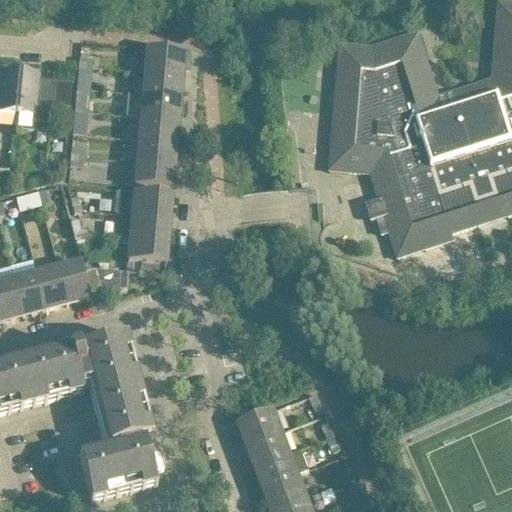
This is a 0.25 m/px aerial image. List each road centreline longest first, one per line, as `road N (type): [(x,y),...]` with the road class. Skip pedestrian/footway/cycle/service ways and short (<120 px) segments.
road 1 (residential): [(132,313),(160,424),(207,413)]
road 2 (residential): [(0,351),(132,313)]
road 3 (residential): [(207,413),(220,391),(194,297)]
